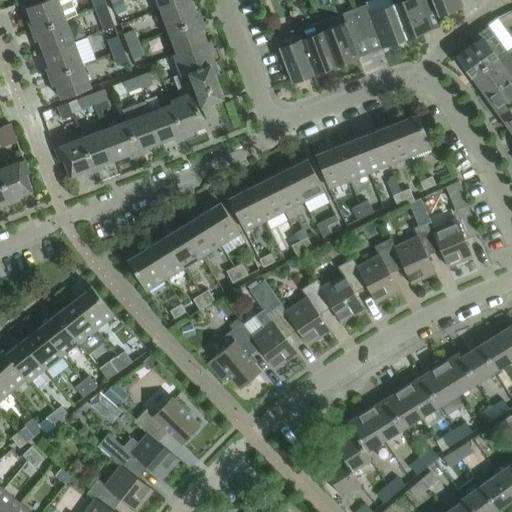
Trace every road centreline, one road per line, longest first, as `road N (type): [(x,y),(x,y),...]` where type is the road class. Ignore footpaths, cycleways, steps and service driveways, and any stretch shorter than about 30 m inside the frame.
road 1 (residential): [(511,279),(410,325),(292,397),(182,511)]
road 2 (residential): [(272,130),(412,77),(438,89),(466,124),(511,228)]
road 3 (residential): [(0,243),(264,141),(272,130)]
road 4 (residential): [(222,0),(272,130)]
